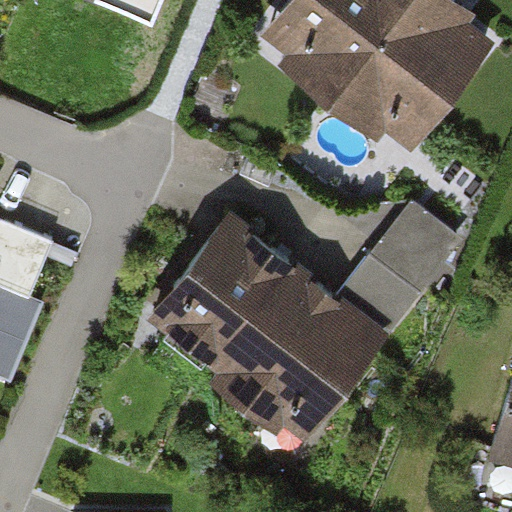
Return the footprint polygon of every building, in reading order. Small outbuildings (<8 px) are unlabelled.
[(398,0),(271,0),(253,21),(328,84),(398,0)] [(497,35),(455,0),(398,0),(328,84),(403,146),(497,35)] [(412,191),(344,283),(389,316),(377,333),(383,337),(464,229),(412,191)] [(146,302),(222,362),(305,256),(229,197),(146,302)] [(0,376),(17,383),(49,302),(30,295),(53,235),(0,213),(0,376)] [(222,362),(303,428),(377,333),(389,316),(344,283),(305,256),(222,362)] [(511,341),(479,448),(511,458),(511,341)]
